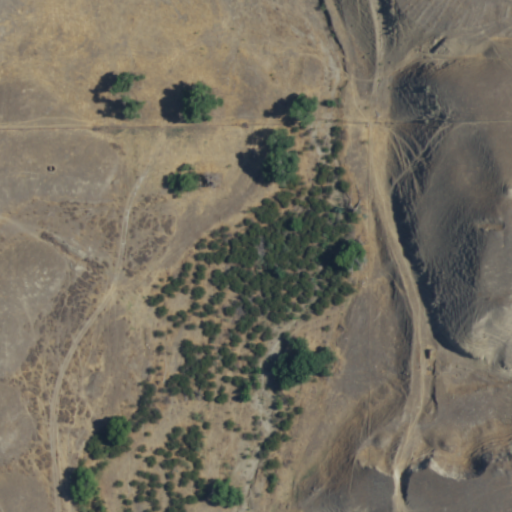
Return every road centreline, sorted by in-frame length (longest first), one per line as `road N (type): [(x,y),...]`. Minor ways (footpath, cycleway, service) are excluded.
road 1 (track): [(56,511),(58,376),(71,343),(111,294),(131,207),(180,91),(229,32),(220,0)]
road 2 (track): [(371,0),(386,95),(376,111),(358,111),(329,0)]
